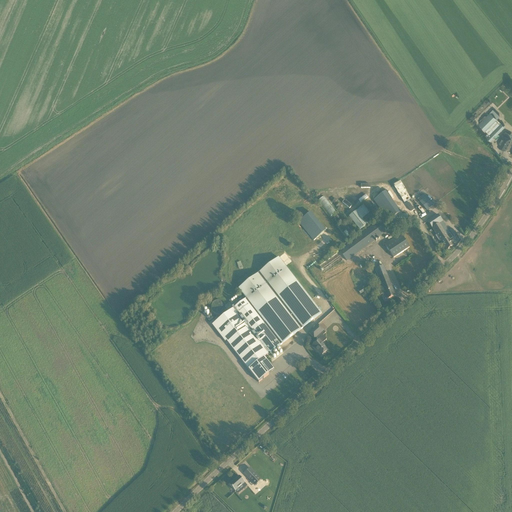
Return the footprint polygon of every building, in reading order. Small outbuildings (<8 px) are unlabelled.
[(477,124),(485,130),(499,116),(492,109),(477,124)] [(483,135),(487,138),(490,141),(504,127),(500,122),(489,133),(487,131),(483,135)] [(503,135),(497,146),(505,150),(511,139),(503,135)] [(401,180),(394,184),(403,203),(411,199),(401,180)] [(390,189),(374,199),(384,215),(389,212),(392,217),(401,212),(389,193),(392,191),(390,189)] [(330,217),(336,212),(324,196),(318,200),(330,217)] [(427,196),(422,200),(428,208),(433,205),(427,196)] [(362,219),(370,212),(363,204),(356,211),(362,219)] [(298,222),(313,241),(325,231),(310,212),(298,222)] [(444,246),(446,250),(453,246),(449,240),(453,238),(437,215),(427,221),(440,242),(443,247),(444,246)] [(338,251),(346,262),(389,230),(381,219),(338,251)] [(343,231),(346,235),(354,229),(351,225),(343,231)] [(292,232),(295,236),(300,231),(297,227),(292,232)] [(306,244),(310,240),(304,233),(300,237),(306,244)] [(384,244),(393,258),(409,247),(400,233),(384,244)] [(327,254),(334,248),(332,245),(325,251),(327,254)] [(337,252),(319,265),(325,273),(343,260),(337,252)] [(265,358),(322,314),(320,311),(321,310),(319,307),(318,309),(278,258),(238,289),(246,299),(212,325),(225,342),(226,341),(259,383),(275,370),(265,358)] [(381,286),(377,288),(379,290),(381,295),(384,293),(387,300),(395,297),(383,266),(374,270),(381,286)] [(224,307),(224,306),(224,305),(223,304),(222,303),(221,302),(220,301),(219,301),(218,301),(216,301),(215,301),(214,302),(213,303),(212,303),(211,305),(211,306),(211,307),(211,308),(211,310),(212,311),(212,312),(213,313),(214,313),(215,314),(217,314),(218,314),(220,314),(221,313),(222,312),(223,311),(223,310),(224,309),(224,307)] [(309,334),(314,340),(324,331),(318,325),(309,334)] [(322,344),(323,343),(319,340),(317,342),(312,346),(316,351),(321,356),(328,350),(322,344)] [(260,458),(252,464),(257,470),(265,463),(260,458)] [(254,472),(247,478),(255,486),(261,480),(254,472)] [(233,482),(229,485),(235,492),(245,483),(239,476),(233,482)]
